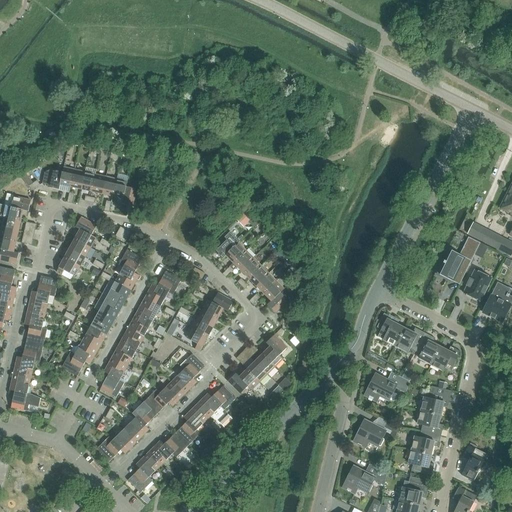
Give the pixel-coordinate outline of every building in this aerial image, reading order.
[(75,170),(64,167),(63,173),(60,185),(71,187),(75,170)] [(59,190),(60,185),(63,173),(52,170),(51,174),(49,183),(48,188),(59,190)] [(71,187),(81,190),(85,172),(75,170),(71,187)] [(81,190),(92,192),(96,175),(85,172),(81,190)] [(51,174),(47,174),(45,173),(42,184),(46,185),(47,182),(49,183),(51,174)] [(92,192),(102,195),(106,177),(96,175),(92,192)] [(102,195),(113,197),(117,179),(106,177),(102,195)] [(113,197),(123,199),(126,187),(127,182),(117,179),(113,197)] [(507,212),(506,214),(511,216),(511,183),(499,208),(507,212)] [(123,199),(122,204),(133,207),(137,189),(126,187),(123,199)] [(14,197),(11,207),(11,208),(24,210),(24,211),(29,212),(31,201),(14,197)] [(6,206),(4,217),(21,221),(24,211),(24,210),(11,208),(11,207),(6,206)] [(245,212),(237,220),(242,225),(247,220),(254,227),(257,224),(245,212)] [(4,217),(1,228),(19,232),(21,221),(4,217)] [(76,228),(80,230),(91,236),(92,236),(97,226),(81,218),(76,228)] [(115,237),(120,239),(125,230),(121,227),(115,237)] [(1,228),(0,233),(0,238),(16,242),(19,232),(1,228)] [(75,239),(91,248),(96,238),(92,236),(91,236),(80,230),(75,239)] [(125,242),(130,232),(125,230),(120,239),(125,242)] [(511,257),(511,243),(488,230),(482,241),(511,257)] [(0,249),(2,250),(14,253),(14,252),(16,242),(0,238),(0,249)] [(75,239),(70,249),(85,257),(91,248),(75,239)] [(222,260),(226,256),(235,247),(227,239),(214,251),(222,260)] [(480,243),(481,243),(475,240),(470,251),(464,248),(460,254),(451,250),(439,274),(460,285),(475,254),(480,243)] [(226,256),(233,263),(246,251),(238,243),(235,247),(226,256)] [(475,254),(482,257),(487,246),(480,243),(475,254)] [(70,249),(65,258),(80,267),(85,257),(70,249)] [(14,253),(2,250),(0,256),(0,260),(17,264),(19,253),(14,252),(14,253)] [(119,265),(123,268),(123,267),(135,273),(143,258),(127,250),(119,265)] [(233,263),(241,271),(254,258),(246,251),(233,263)] [(80,267),(65,258),(57,273),(61,275),(64,271),(75,277),(80,267)] [(241,271),(249,279),(261,266),(254,258),(241,271)] [(0,284),(12,287),(15,270),(0,266),(0,284)] [(249,279),(256,286),(269,274),(261,266),(249,279)] [(115,282),(131,291),(139,276),(135,273),(123,267),(123,268),(115,282)] [(190,278),(195,280),(200,271),(195,268),(190,278)] [(467,286),(464,294),(480,302),(491,278),(475,270),(471,279),(470,279),(466,286),(467,286)] [(166,271),(158,286),(169,292),(169,293),(173,295),(182,280),(166,271)] [(200,271),(195,280),(200,283),(205,274),(200,271)] [(256,286),(264,294),(276,281),(269,274),(256,286)] [(41,276),(37,293),(50,296),(55,297),(58,280),(41,276)] [(486,306),(505,316),(511,302),(511,289),(510,288),(511,285),(511,282),(501,276),(486,306)] [(264,294),(271,301),(271,302),(280,293),(281,293),(284,289),(276,281),(264,294)] [(115,282),(107,297),(123,305),(131,291),(115,282)] [(0,301),(13,305),(17,288),(12,287),(0,284),(0,301)] [(153,284),(145,298),(161,307),(169,293),(169,292),(158,286),(153,284)] [(32,291),(29,308),(46,312),(50,296),(37,293),(32,291)] [(218,293),(213,303),(212,303),(224,309),(223,309),(228,312),(233,302),(218,293)] [(271,302),(271,301),(267,305),(276,313),(288,301),(281,293),(280,293),(271,302)] [(107,297),(99,311),(115,320),(123,305),(107,297)] [(137,313),(153,322),(161,307),(145,298),(137,313)] [(218,319),(223,309),(224,309),(212,303),(213,303),(208,300),(203,310),(218,319)] [(0,301),(0,318),(4,320),(9,321),(13,305),(0,301)] [(25,325),(30,326),(42,328),(46,312),(29,308),(25,325)] [(203,310),(197,319),(213,328),(218,319),(203,310)] [(99,311),(91,326),(107,335),(115,320),(99,311)] [(129,328),(144,336),(153,322),(137,313),(129,328)] [(383,340),(396,346),(405,329),(397,325),(400,320),(389,315),(380,333),(385,336),(383,340)] [(197,319),(192,329),(208,338),(213,328),(197,319)] [(30,326),(26,342),(44,346),(47,329),(42,328),(30,326)] [(83,341),(98,350),(107,335),(91,326),(83,341)] [(121,343),(136,351),(144,336),(129,328),(121,343)] [(412,333),(405,329),(396,346),(408,353),(410,349),(415,352),(425,333),(415,328),(412,333)] [(208,338),(192,329),(187,339),(198,344),(195,349),(200,352),(208,338)] [(419,358),(431,365),(440,347),(433,343),(435,339),(425,333),(415,352),(421,354),(419,358)] [(266,343),(270,347),(279,356),(287,348),(274,335),(266,343)] [(83,341),(75,355),(75,356),(86,362),(90,365),(98,350),(83,341)] [(26,342),(22,358),(35,361),(40,363),(44,346),(26,342)] [(112,357),(128,366),(136,351),(121,343),(112,357)] [(251,343),(248,347),(255,355),(259,351),(251,343)] [(440,347),(431,365),(444,371),(445,367),(451,370),(461,352),(450,346),(448,351),(440,347)] [(270,347),(262,355),(275,367),(283,359),(279,356),(270,347)] [(75,356),(75,355),(70,353),(62,368),(77,377),(86,362),(75,356)] [(180,367),(184,370),(193,379),(205,367),(192,354),(180,367)] [(236,359),(243,366),(247,362),(240,355),(236,359)] [(262,355),(255,362),(267,375),(275,367),(262,355)] [(17,357),(14,374),(31,378),(35,361),(22,358),(17,357)] [(104,372),(109,375),(120,381),(120,380),(128,366),(112,357),(104,372)] [(255,362),(247,370),(260,382),(267,375),(255,362)] [(184,370),(172,382),(185,395),(197,382),(193,379),(184,370)] [(247,370),(240,377),(248,386),(248,387),(252,390),(260,382),(247,370)] [(240,377),(236,373),(228,381),(241,394),(248,387),(248,386),(240,377)] [(10,390),(15,391),(27,394),(28,394),(31,378),(14,374),(10,390)] [(376,374),(365,395),(377,402),(379,396),(389,401),(397,385),(376,374)] [(109,375),(101,389),(116,398),(125,383),(120,380),(120,381),(109,375)] [(400,390),(406,394),(409,381),(398,375),(395,381),(402,385),(400,390)] [(172,382),(160,394),(169,403),(173,407),(185,395),(172,382)] [(221,407),(220,407),(224,411),(236,398),(224,386),(212,397),(212,398),(221,407)] [(157,390),(145,402),(157,415),(169,403),(160,394),(157,390)] [(15,391),(11,408),(29,412),(33,395),(28,394),(27,394),(15,391)] [(424,397),(421,411),(440,415),(442,407),(447,408),(450,397),(430,392),(428,398),(424,397)] [(208,394),(196,406),(209,419),(220,407),(221,407),(212,398),(212,397),(208,394)] [(269,407),(262,400),(255,408),(262,415),(269,407)] [(132,414),(136,418),(136,417),(145,426),(157,415),(145,402),(132,414)] [(184,418),(187,422),(188,421),(197,430),(209,419),(196,406),(184,418)] [(421,432),(441,436),(443,425),(438,424),(440,415),(421,411),(418,424),(422,425),(421,432)] [(136,418),(124,429),(137,442),(149,430),(145,426),(136,417),(136,418)] [(378,447),(386,431),(365,420),(354,442),(366,448),(369,442),(378,447)] [(187,422),(176,433),(188,446),(201,434),(197,430),(188,421),(187,422)] [(398,427),(387,421),(384,427),(392,431),(389,436),(395,440),(398,427)] [(124,429),(113,441),(112,441),(121,450),(125,454),(137,442),(124,429)] [(415,437),(412,450),(431,455),(433,446),(438,448),(441,436),(421,432),(419,438),(415,437)] [(176,433),(164,445),(173,454),(176,458),(188,446),(176,433)] [(112,441),(113,441),(109,437),(97,449),(109,462),(121,450),(112,441)] [(160,441),(148,453),(161,466),(173,454),(164,445),(160,441)] [(460,474),(474,481),(487,455),(469,446),(463,458),(467,460),(460,474)] [(431,455),(412,450),(409,464),(413,465),(411,471),(431,476),(434,464),(429,463),(431,455)] [(136,465),(140,469),(149,478),(149,477),(161,466),(148,453),(136,465)] [(373,480),(378,483),(384,486),(387,473),(370,464),(366,471),(376,476),(373,480)] [(343,488),(355,494),(358,488),(367,493),(373,480),(375,477),(354,466),(343,488)] [(140,469),(128,481),(140,493),(153,481),(149,477),(149,478),(140,469)] [(426,498),(429,487),(409,482),(407,488),(403,487),(400,501),(419,506),(421,497),(426,498)] [(452,511),(468,511),(477,496),(459,487),(453,499),(457,501),(452,511)] [(417,511),(419,506),(400,501),(397,511),(417,511)]
